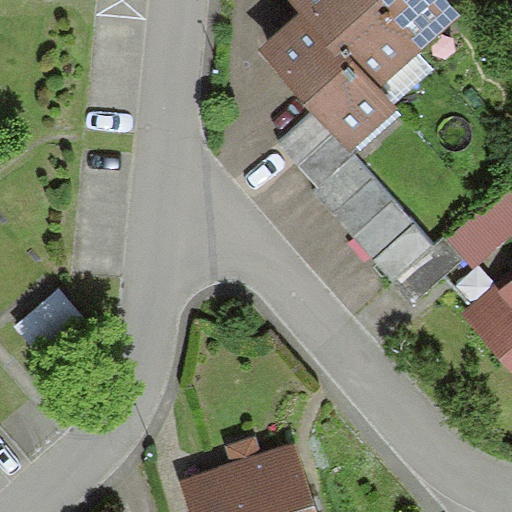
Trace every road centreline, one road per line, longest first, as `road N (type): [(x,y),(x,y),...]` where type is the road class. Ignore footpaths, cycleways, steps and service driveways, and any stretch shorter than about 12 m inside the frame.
road 1 (residential): [(511,478),(428,441),(167,160)]
road 2 (residential): [(167,160),(133,402),(36,511)]
road 3 (residential): [(178,0),(167,160)]
